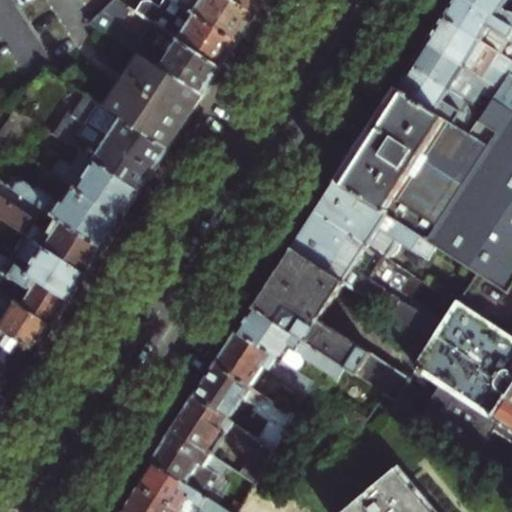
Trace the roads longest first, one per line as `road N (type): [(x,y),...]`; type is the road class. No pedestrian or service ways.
road 1 (secondary): [(340,0),(58,438),(0,511)]
road 2 (secondary): [(49,511),(78,479),(385,0)]
